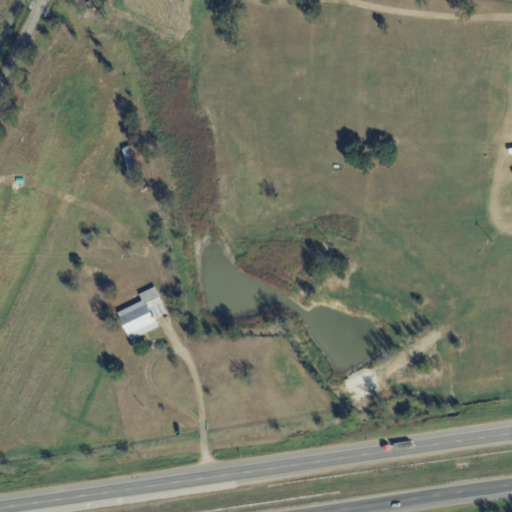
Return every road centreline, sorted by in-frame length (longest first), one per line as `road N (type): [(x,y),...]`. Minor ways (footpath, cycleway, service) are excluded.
road 1 (trunk): [(511,433),(0,509)]
road 2 (trunk): [(340,511),(511,486)]
